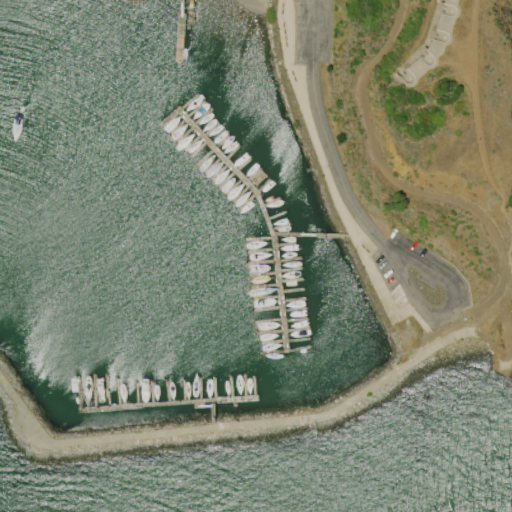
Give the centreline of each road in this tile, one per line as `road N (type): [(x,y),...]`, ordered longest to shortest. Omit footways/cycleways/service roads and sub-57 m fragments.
road 1 (track): [(446,313),(482,306),(498,291),(502,270),(495,240),(476,213),(393,182),(375,161),(360,89),(401,0)]
road 2 (residential): [(310,0),(311,103),(319,130),(342,193),(388,250)]
